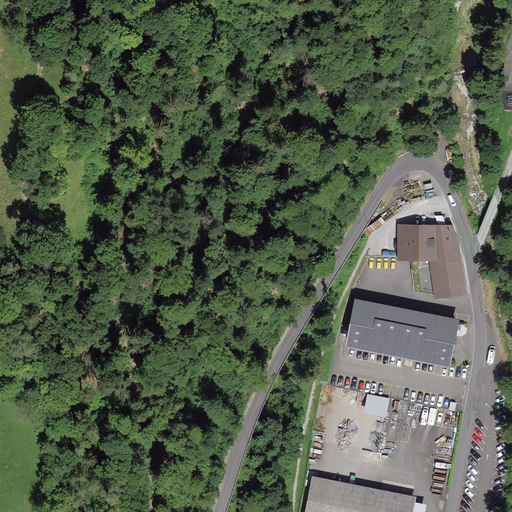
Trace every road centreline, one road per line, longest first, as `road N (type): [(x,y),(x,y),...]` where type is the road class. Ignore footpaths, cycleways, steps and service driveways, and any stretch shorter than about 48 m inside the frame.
road 1 (residential): [(454,511),(480,351),(480,302),(472,248),(450,193),(434,164),(421,161),(387,181),(294,332),(238,446),(218,511)]
road 2 (track): [(24,199),(18,152),(40,51),(25,0)]
